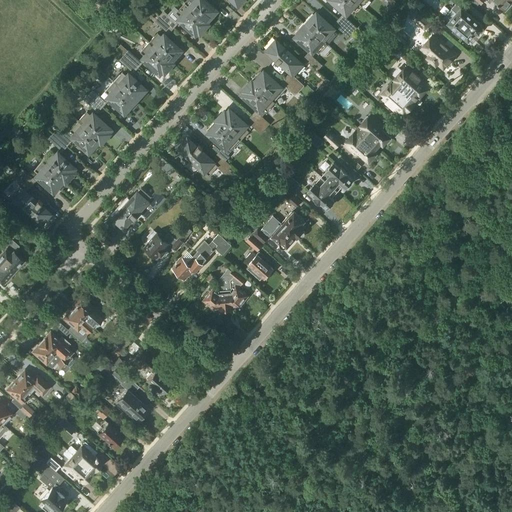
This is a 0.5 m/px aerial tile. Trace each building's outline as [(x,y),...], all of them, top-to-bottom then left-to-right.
[(185,3),(209,24),(216,16),(214,14),(217,11),(205,0),(195,0),(189,7),(185,3)] [(366,10),(355,0),(331,0),(347,14),(351,10),(358,3),(366,10)] [(355,0),(366,10),(362,6),(367,0),(355,0)] [(478,8),(485,0),(469,0),(478,8)] [(511,0),(494,0),(505,10),(511,2),(511,0)] [(175,6),(167,15),(176,22),(179,19),(196,34),(198,31),(200,33),(209,24),(185,3),(179,10),(175,6)] [(462,7),(461,8),(456,3),(452,9),(444,18),(449,22),(448,22),(469,40),(475,33),(479,33),(483,29),(482,25),(478,22),(462,7)] [(391,16),(399,7),(395,4),(387,12),(391,16)] [(410,17),(425,30),(430,24),(415,11),(410,17)] [(160,16),(172,27),(176,22),(167,15),(164,12),(160,16)] [(311,15),(304,23),(328,44),(337,34),(333,30),(334,28),(317,13),(313,17),(311,15)] [(168,31),(172,27),(160,16),(156,21),(168,31)] [(340,21),(352,32),(356,27),(344,16),(340,21)] [(348,36),(352,32),(340,21),(336,25),(348,36)] [(328,44),(304,23),(297,31),(299,33),(295,37),(312,52),(316,48),(321,52),(328,44)] [(392,41),(381,31),(375,38),(386,47),(392,41)] [(145,38),(173,64),(180,56),(178,54),(182,50),(164,34),(161,39),(156,34),(149,42),(145,38)] [(452,61),(454,58),(454,56),(455,55),(433,36),(427,42),(429,44),(423,51),(429,56),(427,57),(436,65),(437,63),(443,69),(450,61),(452,61)] [(165,72),(173,64),(145,38),(145,39),(149,42),(142,50),(147,54),(143,58),(160,74),(163,71),(165,72)] [(302,64),(281,44),(276,40),(267,50),(276,59),(275,61),(278,64),(280,62),(293,74),(302,64)] [(124,55),(136,66),(140,62),(128,51),(124,55)] [(318,70),(322,65),(310,54),(306,59),(318,70)] [(132,71),(136,66),(124,55),(120,60),(132,71)] [(396,80),(395,82),(414,99),(415,99),(419,95),(420,96),(421,95),(426,89),(423,86),(426,83),(410,69),(407,72),(404,69),(402,71),(399,68),(394,74),(397,77),(395,79),(396,80)] [(355,86),(360,80),(349,70),(344,76),(355,86)] [(258,73),(251,81),(273,101),(286,86),(283,84),(281,86),(264,71),(261,75),(258,73)] [(110,78),(137,103),(145,95),(143,93),(146,89),(129,74),(125,78),(121,74),(114,81),(110,77),(110,78)] [(287,79),(299,90),(303,85),(291,75),(287,79)] [(130,111),(137,103),(110,78),(109,78),(114,82),(107,89),(111,93),(108,97),(125,113),(128,109),(130,111)] [(295,94),(299,90),(287,79),(283,84),(286,86),(295,94)] [(275,102),(273,101),(251,81),(243,90),(245,92),(243,95),(260,110),(263,106),(268,110),(275,102)] [(412,102),(415,99),(414,99),(395,82),(393,84),(392,82),(383,92),(386,95),(383,98),(400,113),(402,110),(404,111),(406,109),(408,110),(414,103),(412,102)] [(324,96),(330,101),(333,98),(331,97),(336,91),(338,93),(340,90),(334,84),(324,96)] [(89,95),(101,105),(105,101),(93,90),(89,95)] [(97,110),(101,105),(89,95),(85,99),(97,110)] [(227,112),(225,110),(217,119),(236,137),(241,141),(248,133),(243,129),(247,125),(230,109),(227,112)] [(74,117),(102,142),(110,133),(108,131),(111,128),(93,113),(90,117),(85,113),(79,121),(74,117)] [(253,117),(265,128),(269,124),(257,113),(253,117)] [(380,142),(383,145),(390,137),(380,128),(383,125),(371,115),(368,118),(368,117),(361,125),(357,130),(376,146),(380,142)] [(95,150),(102,142),(74,117),(78,121),(65,136),(57,130),(53,134),(65,145),(72,137),(89,152),(93,148),(95,150)] [(261,132),(265,128),(253,117),(249,122),(261,132)] [(208,133),(225,148),(223,151),(227,155),(232,150),(231,150),(239,140),(240,141),(241,141),(236,137),(217,119),(210,127),(212,129),(208,133)] [(356,155),(359,152),(369,161),(376,153),(372,150),(376,146),(357,130),(354,134),(353,133),(346,141),(347,141),(344,144),(356,155)] [(307,137),(318,147),(324,141),(313,131),(307,137)] [(341,142),(329,131),(324,138),(335,149),(341,142)] [(61,149),(65,145),(53,134),(49,138),(61,149)] [(183,152),(209,175),(218,166),(225,172),(231,166),(225,161),(219,155),(213,161),(201,150),(203,148),(199,144),(197,146),(188,138),(179,148),(183,152)] [(223,151),(219,155),(225,161),(228,156),(227,155),(223,151)] [(39,156),(67,181),(75,172),(72,171),(75,168),(58,152),(54,156),(50,152),(43,160),(39,156)] [(59,189),(67,181),(39,156),(38,156),(43,160),(36,168),(40,172),(37,176),(54,191),(57,187),(59,189)] [(340,168),(334,162),(327,170),(327,171),(322,177),(338,191),(343,185),(346,188),(346,187),(349,186),(352,183),(352,180),(353,179),(347,174),(348,174),(341,167),(340,168)] [(18,173),(30,184),(34,180),(22,169),(18,173)] [(248,181),(252,185),(261,174),(257,171),(248,181)] [(26,188),(30,184),(18,173),(14,178),(26,188)] [(284,181),(295,191),(301,184),(290,174),(284,181)] [(321,203),(327,208),(328,207),(331,206),(333,204),(334,201),(334,200),(332,198),(338,191),(322,177),(316,183),(315,183),(308,191),(314,197),(321,203)] [(37,201),(19,185),(19,186),(11,195),(37,218),(37,219),(41,223),(50,213),(41,205),(43,203),(39,199),(37,201)] [(151,196),(142,188),(118,214),(118,213),(114,218),(124,227),(132,218),(134,220),(141,212),(147,218),(165,198),(156,190),(151,196)] [(284,197),(296,207),(301,201),(290,191),(284,197)] [(282,223),(297,236),(297,237),(298,236),(299,237),(301,238),(304,237),(305,235),(305,233),(304,231),(303,230),(307,226),(304,222),(305,221),(293,211),(282,223)] [(286,248),(297,236),(282,223),(272,234),(281,243),(280,245),(281,247),(282,248),(285,249),(286,248)] [(25,227),(24,227),(21,224),(17,229),(20,232),(24,236),(23,238),(32,246),(38,239),(25,227)] [(264,243),(269,238),(258,228),(253,233),(264,243)] [(184,242),(179,238),(177,240),(169,233),(164,239),(163,238),(164,236),(160,233),(159,234),(158,233),(157,233),(154,230),(148,236),(152,240),(146,247),(147,248),(146,249),(150,253),(151,252),(154,254),(153,255),(157,259),(158,258),(160,259),(168,250),(166,249),(170,244),(177,250),(184,242)] [(232,245),(219,233),(209,244),(205,240),(198,248),(199,250),(187,262),(183,258),(174,268),(185,278),(193,269),(195,270),(202,263),(204,260),(214,249),(215,248),(222,255),(232,245)] [(245,241),(257,251),(263,245),(251,234),(245,241)] [(11,238),(0,250),(0,256),(15,269),(19,264),(18,262),(22,258),(18,255),(20,252),(16,249),(14,251),(12,249),(17,244),(11,238)] [(260,279),(263,276),(265,278),(273,268),(267,262),(269,260),(259,251),(248,264),(250,265),(247,268),(260,279)] [(8,276),(15,269),(0,256),(0,276),(3,279),(7,274),(8,276)] [(226,292),(218,293),(220,308),(219,308),(219,310),(234,308),(234,307),(233,307),(230,291),(231,289),(231,280),(237,273),(230,267),(221,278),(222,286),(225,288),(226,292)] [(233,307),(234,307),(240,306),(248,296),(246,295),(246,293),(245,292),(244,292),(243,292),(238,287),(241,284),(245,279),(237,273),(231,280),(231,289),(230,291),(233,307)] [(210,274),(207,278),(212,282),(215,278),(210,274)] [(218,308),(219,308),(220,308),(218,293),(213,289),(203,301),(213,309),(218,308)] [(75,306),(72,309),(85,320),(85,321),(93,327),(95,329),(96,327),(96,323),(92,319),(92,315),(95,312),(92,309),(79,298),(73,305),(75,306)] [(64,319),(71,325),(67,330),(81,342),(86,337),(86,335),(93,327),(85,321),(85,320),(72,309),(64,319)] [(111,343),(116,347),(117,348),(126,338),(120,332),(111,343)] [(41,342),(69,367),(75,360),(70,356),(72,353),(63,344),(50,333),(41,342)] [(33,351),(46,363),(52,368),(56,363),(66,372),(70,367),(69,367),(41,342),(33,351)] [(138,359),(146,366),(153,372),(144,381),(159,395),(170,383),(165,378),(167,376),(157,367),(157,368),(150,362),(142,355),(145,352),(134,342),(127,350),(138,360),(138,359)] [(116,347),(110,353),(116,358),(121,352),(117,348),(116,347)] [(106,357),(97,368),(103,373),(112,363),(106,357)] [(113,363),(120,369),(125,363),(118,357),(113,363)] [(117,368),(111,375),(120,384),(127,377),(117,368)] [(24,370),(15,380),(28,391),(33,386),(42,394),(48,386),(36,376),(34,379),(24,370)] [(19,408),(26,415),(29,417),(34,411),(22,402),(25,398),(23,397),(28,391),(15,380),(7,389),(15,397),(11,401),(19,408)] [(79,398),(84,393),(76,386),(71,391),(79,398)] [(146,410),(148,408),(126,389),(115,401),(137,420),(138,419),(140,420),(148,411),(146,410)] [(60,402),(69,410),(78,400),(70,392),(60,402)] [(102,403),(94,412),(103,420),(110,411),(102,403)] [(0,421),(1,422),(4,418),(8,421),(13,416),(0,404),(0,421)] [(68,411),(64,407),(57,415),(60,419),(68,411)] [(22,419),(26,415),(19,408),(15,413),(22,419)] [(69,421),(64,417),(59,422),(64,426),(69,421)] [(98,433),(113,446),(122,436),(118,432),(118,431),(112,426),(104,420),(100,425),(103,427),(98,433)] [(77,450),(71,445),(64,453),(70,458),(61,468),(70,475),(73,472),(78,476),(77,476),(79,478),(79,477),(83,481),(84,480),(85,480),(90,475),(89,474),(95,468),(95,469),(100,463),(100,462),(101,461),(97,457),(96,456),(95,456),(90,452),(93,448),(85,441),(77,450)] [(24,463),(31,468),(40,459),(33,453),(24,463)] [(50,457),(46,462),(55,470),(55,471),(60,466),(50,457)] [(34,466),(43,474),(48,478),(55,470),(46,462),(41,458),(34,466)] [(39,478),(50,489),(41,498),(45,502),(42,506),(47,511),(48,511),(52,509),(55,511),(56,511),(66,501),(63,498),(64,497),(57,491),(60,488),(54,483),(54,484),(48,478),(43,474),(39,478)] [(0,504),(0,505),(7,511),(15,511),(20,507),(7,497),(0,504)]
